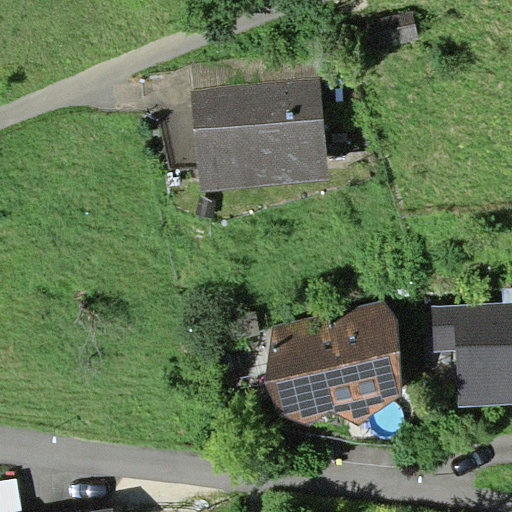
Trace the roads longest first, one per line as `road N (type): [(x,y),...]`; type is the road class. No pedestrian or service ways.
road 1 (residential): [(511,505),(0,441)]
road 2 (residential): [(305,0),(0,117)]
